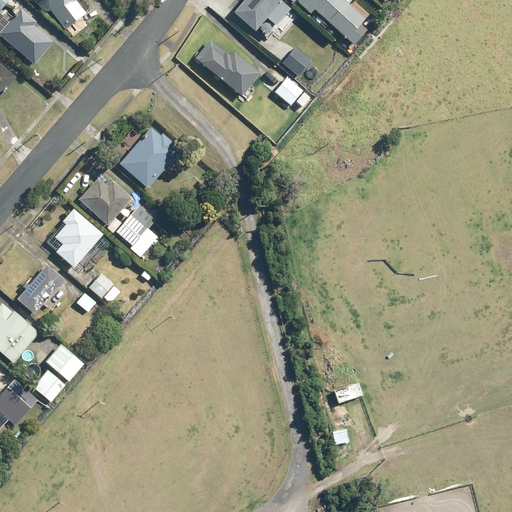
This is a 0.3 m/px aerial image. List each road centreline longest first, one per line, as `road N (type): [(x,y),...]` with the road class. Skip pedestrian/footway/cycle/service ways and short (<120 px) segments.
road 1 (residential): [(174,0),(0,208)]
road 2 (track): [(294,491),(511,375)]
